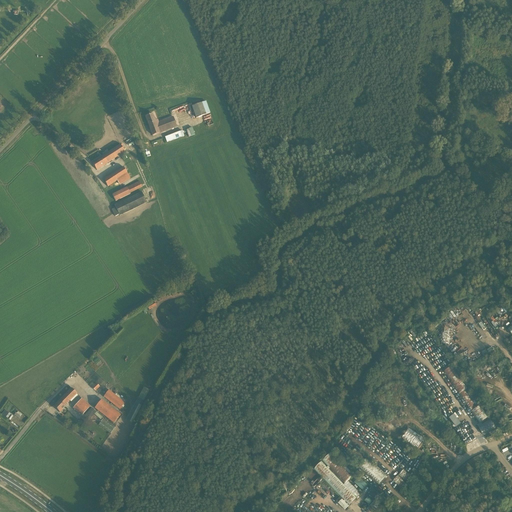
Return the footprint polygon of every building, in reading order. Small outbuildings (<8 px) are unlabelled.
[(206,101),(202,103),(192,106),(196,118),(210,113),(206,101)] [(152,114),(145,116),(153,136),(159,133),(177,126),(173,117),(159,122),(158,120),(155,121),(152,114)] [(193,128),(187,129),(188,136),(195,135),(193,128)] [(184,136),(182,131),(165,137),(167,143),(184,136)] [(125,152),(118,141),(107,148),(109,152),(92,163),(97,170),(125,152)] [(128,164),(134,174),(138,171),(132,162),(128,164)] [(122,183),(130,178),(123,167),(103,180),(108,187),(117,181),(119,184),(121,182),(122,183)] [(139,181),(112,194),(116,201),(130,194),(130,193),(142,187),(139,181)] [(143,192),(114,203),(116,207),(112,209),(115,216),(147,203),(143,192)] [(480,423),(488,418),(470,390),(467,392),(465,390),(468,389),(453,366),(444,372),(458,395),(459,394),(469,408),(467,410),(469,414),(473,411),(480,423)] [(127,420),(132,423),(149,390),(144,387),(127,420)] [(71,388),(67,393),(53,406),(59,412),(65,407),(64,406),(77,393),(71,388)] [(109,390),(103,397),(120,410),(125,403),(109,390)] [(81,416),(90,406),(82,399),(73,408),(81,416)] [(94,409),(114,424),(121,415),(101,400),(94,409)] [(91,408),(83,417),(87,422),(94,414),(100,420),(102,418),(91,408)] [(111,433),(115,426),(103,418),(98,425),(111,433)] [(478,426),(477,426),(482,436),(496,429),(491,420),(481,424),(481,423),(477,424),(478,426)] [(409,428),(401,440),(405,443),(403,446),(419,456),(423,451),(419,449),(422,445),(426,447),(429,442),(409,428)] [(368,458),(367,459),(355,448),(350,454),(361,465),(359,467),(379,485),(387,475),(368,458)] [(344,485),(322,463),(314,469),(349,505),(356,498),(354,496),(358,491),(348,481),(354,475),(338,459),(337,461),(330,454),(323,461),(345,484),(344,485)] [(405,468),(398,475),(407,483),(414,475),(405,468)] [(398,476),(393,481),(401,489),(406,484),(398,476)] [(354,483),(363,490),(367,485),(359,478),(354,483)] [(364,501),(369,505),(373,501),(368,497),(364,501)] [(367,511),(376,511),(383,505),(375,499),(365,510),(367,511)] [(348,506),(342,500),(338,504),(345,510),(348,506)]
